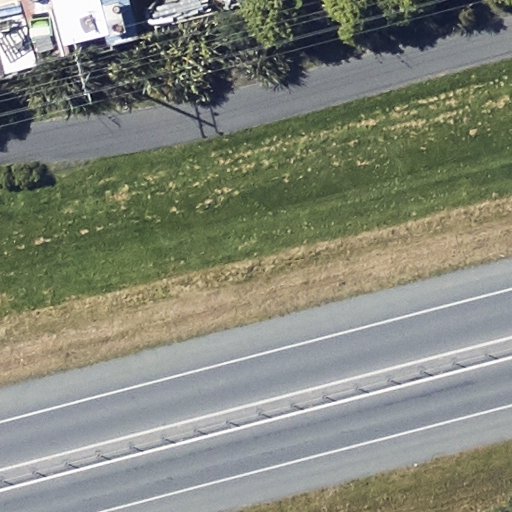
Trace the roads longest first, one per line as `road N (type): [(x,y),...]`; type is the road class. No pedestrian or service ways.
road 1 (trunk): [(0,456),(511,323)]
road 2 (trunk): [(511,363),(0,496)]
